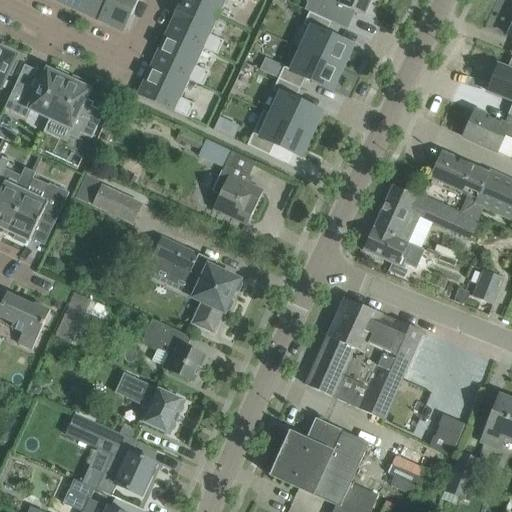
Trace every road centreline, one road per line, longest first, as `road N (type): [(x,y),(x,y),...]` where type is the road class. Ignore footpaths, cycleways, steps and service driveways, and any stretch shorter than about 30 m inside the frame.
road 1 (tertiary): [(317,266),(441,0)]
road 2 (tertiary): [(209,511),(317,266)]
road 3 (residential): [(511,341),(317,266)]
road 4 (residential): [(0,3),(121,53),(136,43),(156,0)]
